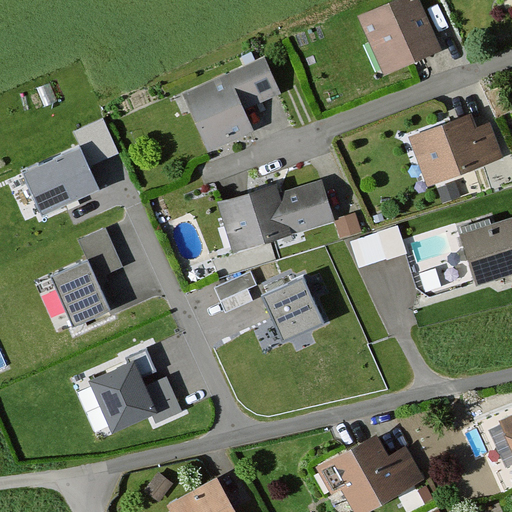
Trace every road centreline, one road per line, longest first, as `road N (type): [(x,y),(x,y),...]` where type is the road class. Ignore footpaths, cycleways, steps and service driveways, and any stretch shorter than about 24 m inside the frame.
road 1 (residential): [(91,511),(71,476),(511,374)]
road 2 (residential): [(208,175),(511,59)]
